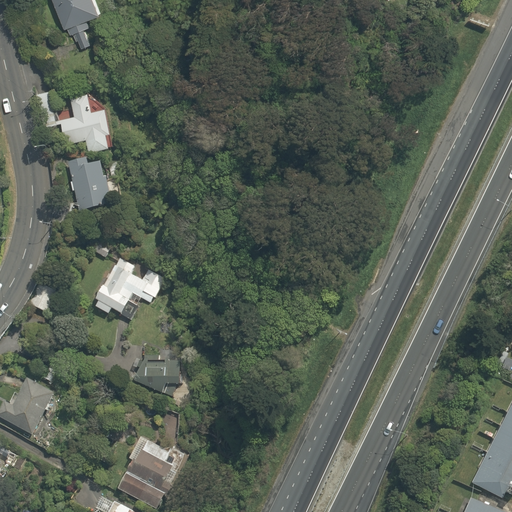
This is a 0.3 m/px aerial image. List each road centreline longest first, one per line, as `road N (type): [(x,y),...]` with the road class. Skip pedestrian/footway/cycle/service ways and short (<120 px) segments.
road 1 (motorway): [(289,511),(511,52)]
road 2 (motorway): [(511,161),(380,443)]
road 3 (secondary): [(0,304),(22,260),(34,207),(0,43)]
